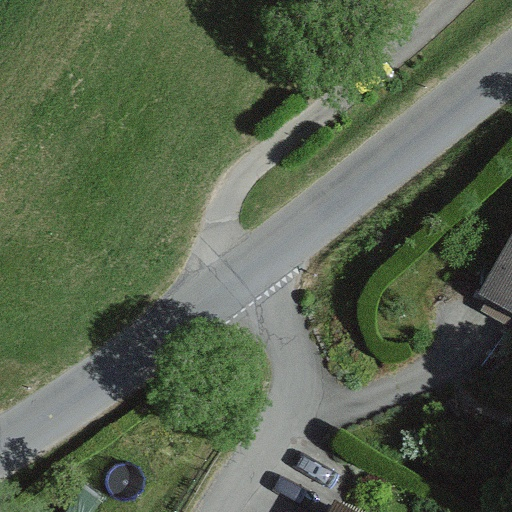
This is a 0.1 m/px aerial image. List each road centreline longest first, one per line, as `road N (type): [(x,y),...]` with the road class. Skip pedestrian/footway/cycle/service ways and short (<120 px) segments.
road 1 (tertiary): [(272,258),(0,457)]
road 2 (tertiary): [(511,57),(272,258)]
road 3 (residential): [(255,511),(319,417),(272,258)]
road 4 (unknown): [(319,417),(362,409),(431,378),(474,324)]
